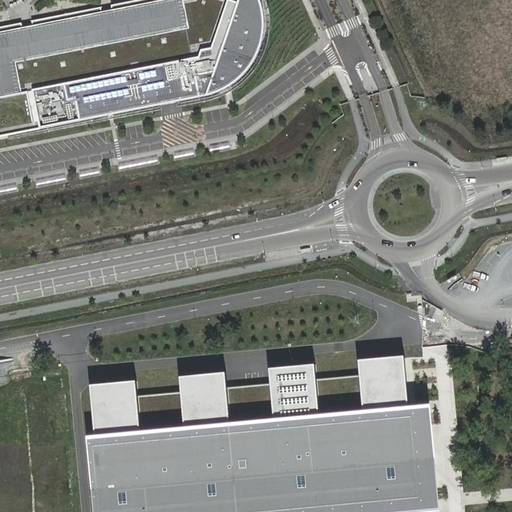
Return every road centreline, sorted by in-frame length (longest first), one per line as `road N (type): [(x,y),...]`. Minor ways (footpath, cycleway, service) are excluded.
road 1 (secondary): [(0,295),(308,235),(368,236)]
road 2 (secondary): [(359,190),(309,221),(0,281)]
